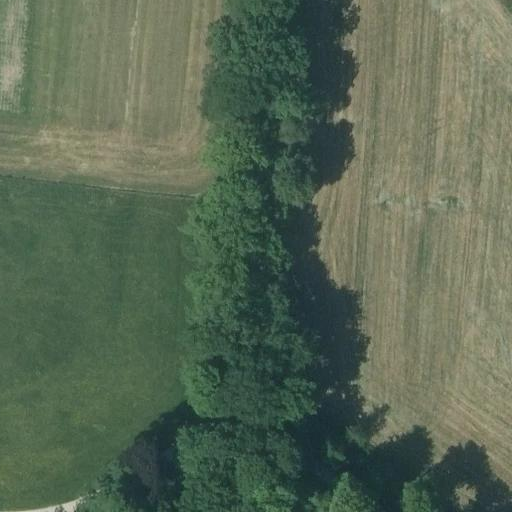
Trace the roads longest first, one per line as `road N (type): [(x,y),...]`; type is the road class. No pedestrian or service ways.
road 1 (track): [(64,511),(175,453),(253,438)]
road 2 (track): [(253,438),(292,450),(373,511)]
